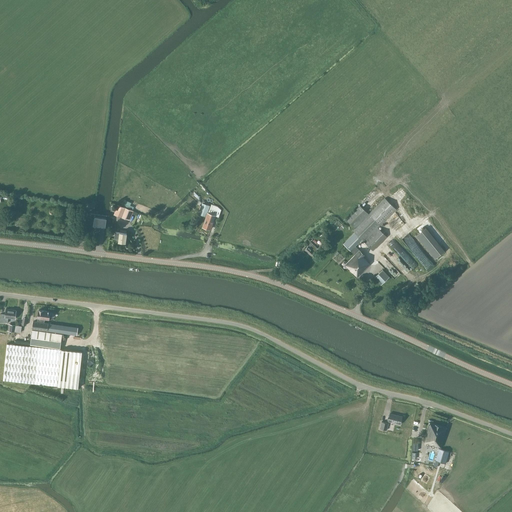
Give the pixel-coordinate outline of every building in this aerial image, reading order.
[(387,236),(377,227),(396,209),(385,198),(368,214),(360,205),(346,219),(355,228),(353,231),(355,233),(361,239),(373,251),(387,236)] [(202,203),(199,213),(206,216),(207,214),(208,211),(210,206),(202,203)] [(208,214),(203,227),(204,228),(206,229),(206,228),(210,230),(212,225),(213,223),(215,216),(218,217),(221,210),(218,207),(211,204),(209,211),(208,211),(207,214),(208,214)] [(114,215),(128,220),(132,211),(118,205),(114,215)] [(106,219),(95,217),(94,225),(96,226),(96,228),(102,229),(102,227),(105,227),(106,219)] [(339,225),(337,220),(330,222),(334,233),(344,229),(342,224),(339,225)] [(416,236),(435,259),(445,251),(426,228),(416,236)] [(119,239),(118,243),(125,244),(126,234),(115,233),(115,238),(119,239)] [(359,250),(355,246),(361,239),(355,233),(343,244),(354,255),(359,250)] [(424,267),(430,262),(413,239),(406,244),(424,267)] [(311,243),(304,250),(313,258),(326,245),(323,243),(317,249),(311,243)] [(404,249),(399,252),(411,269),(415,265),(404,249)] [(359,250),(354,255),(345,265),(357,277),(370,264),(367,261),(367,260),(364,257),(365,256),(359,250)] [(388,278),(381,271),(374,278),(381,285),(388,278)] [(8,318),(15,319),(16,310),(6,309),(5,314),(0,313),(0,321),(7,323),(8,318)] [(77,335),(78,327),(44,323),(45,319),(49,320),(49,315),(46,314),(47,311),(38,310),(37,321),(33,321),(32,329),(77,335)] [(30,344),(60,349),(62,334),(32,329),(30,344)] [(61,349),(7,344),(3,379),(58,386),(61,349)] [(82,351),(62,349),(58,385),(78,388),(82,351)] [(388,422),(400,425),(402,416),(390,414),(388,422)] [(380,429),(387,430),(388,423),(382,422),(380,429)] [(446,428),(429,423),(423,442),(428,444),(440,448),(446,428)] [(439,448),(435,461),(446,464),(449,451),(439,448)]
